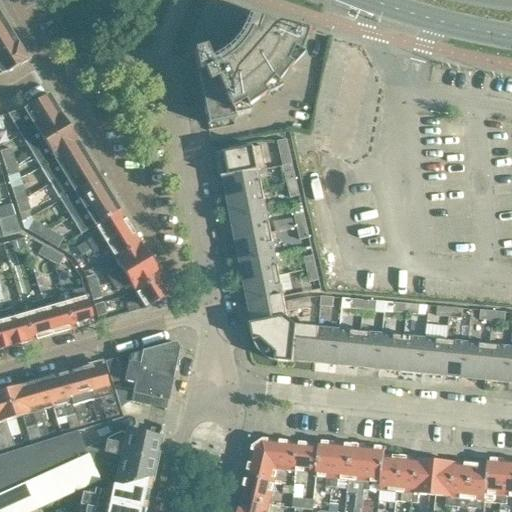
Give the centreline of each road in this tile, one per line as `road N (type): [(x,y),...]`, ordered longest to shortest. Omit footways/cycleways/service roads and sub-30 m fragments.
road 1 (residential): [(214,311),(163,69),(141,58),(51,69)]
road 2 (residential): [(511,415),(215,383)]
road 3 (residential): [(178,280),(51,69)]
road 4 (residential): [(0,373),(214,311)]
road 5 (secondary): [(369,0),(511,36)]
road 6 (residential): [(215,383),(187,425),(167,511)]
road 7 (residential): [(216,511),(233,436),(215,383)]
